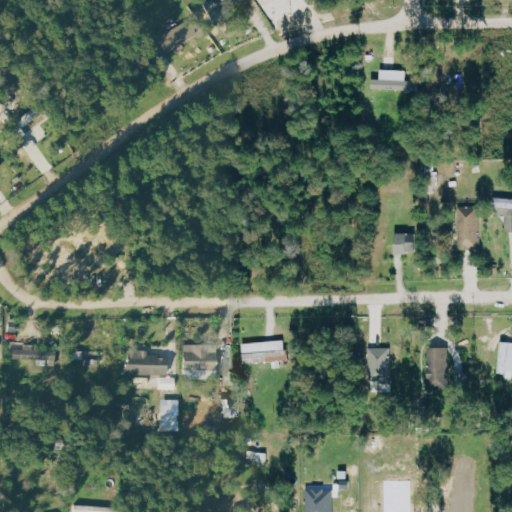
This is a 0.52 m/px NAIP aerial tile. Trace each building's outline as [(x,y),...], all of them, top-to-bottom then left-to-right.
[(232,0),(229,0),(219,2),(218,0),(217,0),(206,3),(211,24),(237,18),(232,0)] [(198,38),(191,22),(158,35),(165,51),(198,38)] [(374,79),(373,88),(410,89),(410,70),(382,69),(382,79),(374,79)] [(55,168),(38,143),(46,137),(34,120),(42,114),(37,107),(10,126),(44,175),(55,168)] [(511,198),(497,198),(496,216),(507,216),(506,231),(511,230),(511,198)] [(459,206),(460,249),(482,249),(481,206),(459,206)] [(398,253),(417,253),(417,232),(397,233),(398,253)] [(287,361),(286,341),(244,342),(245,362),(287,361)] [(511,378),(511,341),(502,342),(501,374),(507,374),(507,378),(511,378)] [(218,379),(218,344),(185,345),(185,380),(218,379)] [(57,348),(11,347),(11,359),(38,360),(38,364),(57,365),(57,348)] [(392,347),(370,348),(370,382),(392,382),(392,347)] [(454,347),(429,347),(430,389),(455,389),(454,347)] [(169,357),(149,357),(149,350),(128,350),(127,374),(168,375),(169,357)] [(162,432),(180,431),(180,412),(162,412),(162,432)] [(307,488),(307,511),(334,511),(334,488),(307,488)]
